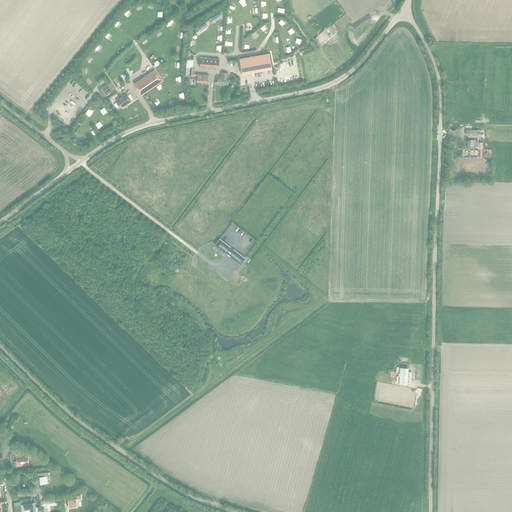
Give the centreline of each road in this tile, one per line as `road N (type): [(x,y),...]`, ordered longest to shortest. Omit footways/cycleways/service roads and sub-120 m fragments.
road 1 (unclassified): [(430,511),(441,104),(431,55),(412,22)]
road 2 (unclassified): [(88,156),(154,122),(333,83),(395,20)]
road 3 (unclassified): [(0,346),(122,451),(177,488),(235,511)]
road 4 (track): [(328,85),(318,100),(258,113),(169,231)]
